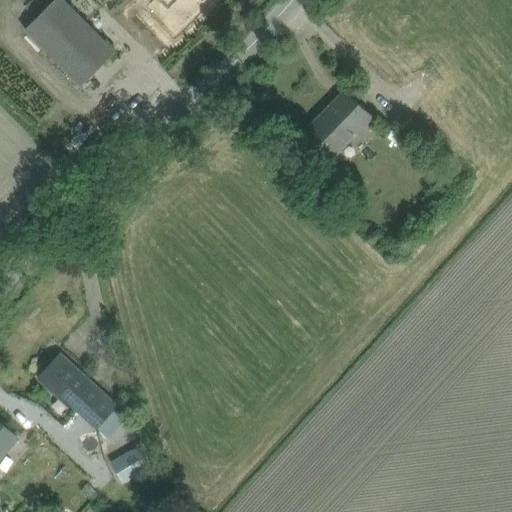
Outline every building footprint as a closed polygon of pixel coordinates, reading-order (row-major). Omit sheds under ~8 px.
[(53,0),(25,29),(82,86),(116,52),(63,0),(53,0)] [(160,0),(148,0),(143,6),(173,36),(203,7),(197,1),(198,0),(171,0),(166,5),(160,0)] [(346,91),(306,131),(332,157),(371,117),(346,91)] [(420,198),(434,212),(457,188),(442,176),(420,198)] [(117,404),(91,381),(61,353),(38,378),(52,391),(56,387),(98,425),(117,404)] [(0,456),(18,437),(0,420),(0,456)] [(119,457),(111,461),(117,473),(123,484),(154,466),(141,444),(119,457)]
